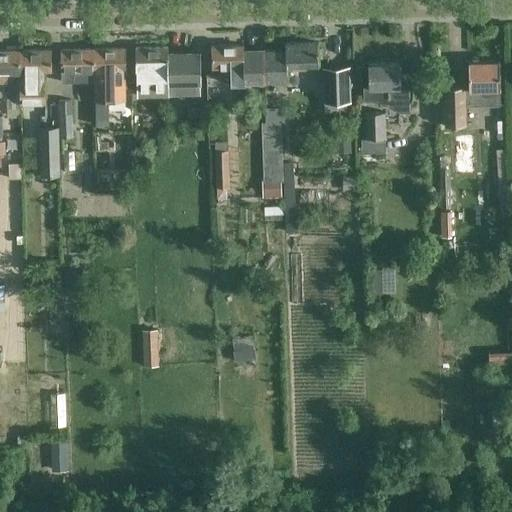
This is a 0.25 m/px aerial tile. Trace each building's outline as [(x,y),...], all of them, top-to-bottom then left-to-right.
[(285,47),(264,48),(264,80),(287,79),(286,63),(293,63),(294,68),(304,68),(304,63),(318,62),(317,41),(285,42),(285,47)] [(264,80),(264,48),(243,48),(243,43),(211,44),(211,65),(231,65),(231,81),(244,81),(264,80)] [(167,45),(135,46),(136,94),(169,93),(168,83),(199,82),(199,49),(167,50),(167,45)] [(125,98),(124,67),(126,67),(125,46),(93,47),(94,80),(95,80),(95,99),(95,116),(98,116),(108,116),(110,116),(109,99),(125,98)] [(94,80),(93,47),(60,48),(61,81),(94,80)] [(51,48),(19,49),(19,80),(19,89),(20,102),(45,101),(44,69),(51,69),(51,48)] [(0,80),(19,80),(19,49),(0,49),(0,80)] [(469,84),(445,85),(446,125),(466,124),(465,104),(501,103),(499,59),(468,60),(469,84)] [(411,78),(409,73),(400,73),(400,61),(368,62),(368,85),(364,86),(364,99),(380,99),(380,93),(387,93),(387,96),(388,96),(388,100),(391,103),(394,105),(398,106),(402,107),(407,108),(408,103),(409,99),(411,100),(412,100),(413,95),(413,89),(413,83),(411,78)] [(322,66),(323,98),(347,98),(346,66),(322,66)] [(19,89),(7,90),(7,114),(20,114),(20,102),(19,89)] [(60,136),(74,136),(73,97),(59,98),(60,136)] [(347,98),(323,98),(323,110),(347,110),(347,98)] [(187,107),(187,115),(200,115),(200,107),(187,107)] [(365,111),(365,137),(385,136),(385,110),(365,111)] [(59,174),(58,125),(39,126),(41,174),(59,174)] [(349,126),(336,126),(337,149),(350,149),(349,126)] [(497,207),(508,206),(500,138),(490,139),(497,207)] [(226,185),(229,185),(228,149),(216,149),(217,186),(226,185)] [(357,174),(346,174),(346,189),(358,188),(357,174)] [(280,178),(264,179),(265,197),(281,196),(280,178)] [(226,185),(217,186),(218,197),(226,197),(226,185)] [(75,269),(67,269),(67,286),(76,286),(75,269)] [(380,269),(370,269),(371,292),(381,291),(380,269)] [(61,277),(53,278),(53,291),(61,291),(61,277)] [(155,354),(154,318),(139,318),(140,354),(155,354)] [(483,342),(483,353),(508,352),(508,342),(483,342)] [(254,346),(235,349),(236,360),(255,357),(254,346)] [(486,397),(487,378),(471,377),(471,397),(486,397)] [(46,383),(46,415),(59,415),(58,382),(46,383)]
